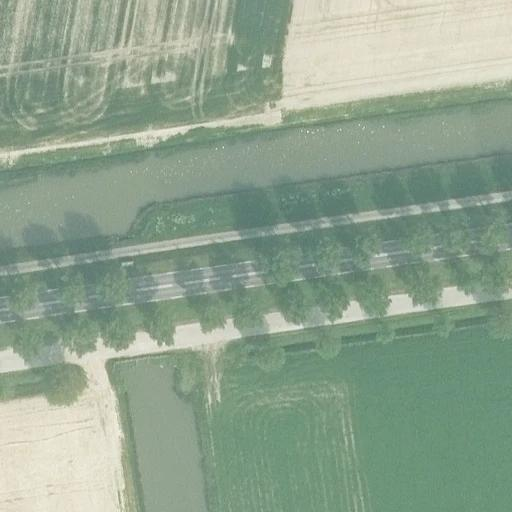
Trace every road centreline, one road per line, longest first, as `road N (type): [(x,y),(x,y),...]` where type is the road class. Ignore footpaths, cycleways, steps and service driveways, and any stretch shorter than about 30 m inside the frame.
road 1 (unclassified): [(0,361),(511,285)]
road 2 (unclassified): [(511,195),(0,269)]
road 3 (secondary): [(0,307),(511,235)]
